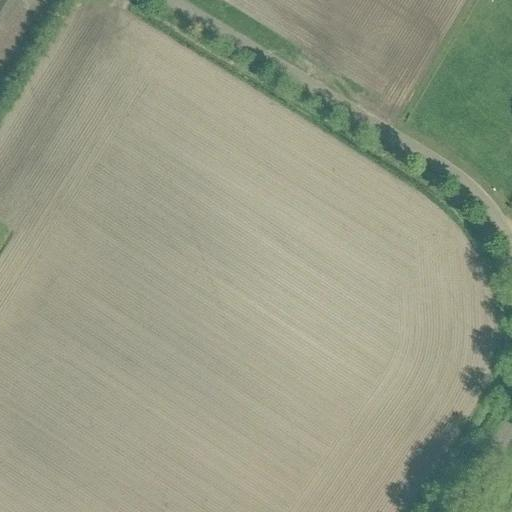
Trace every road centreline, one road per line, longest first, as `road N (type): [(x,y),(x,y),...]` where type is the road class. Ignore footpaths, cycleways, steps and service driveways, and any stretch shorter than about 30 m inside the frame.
road 1 (unclassified): [(511,240),(483,189),(183,0)]
road 2 (unclassified): [(440,511),(511,406)]
